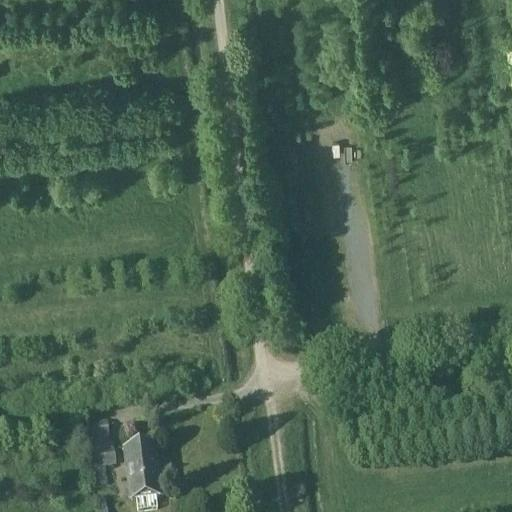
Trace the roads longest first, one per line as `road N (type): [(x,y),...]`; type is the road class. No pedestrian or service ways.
road 1 (unknown): [(0,419),(511,346)]
road 2 (unclassified): [(280,511),(221,0)]
